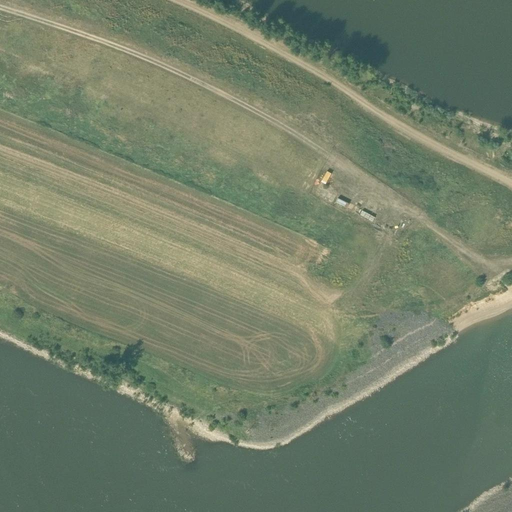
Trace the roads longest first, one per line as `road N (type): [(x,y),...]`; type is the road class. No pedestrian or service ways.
road 1 (track): [(493,275),(402,209),(353,297),(0,150)]
road 2 (track): [(0,5),(111,42),(242,101),(402,209)]
road 3 (track): [(511,182),(387,127),(291,61),(172,0)]
